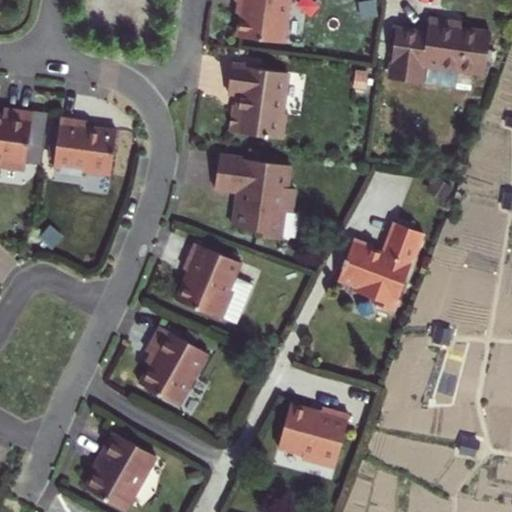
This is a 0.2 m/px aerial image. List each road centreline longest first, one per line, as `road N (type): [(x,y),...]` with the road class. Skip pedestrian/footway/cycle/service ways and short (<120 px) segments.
road 1 (residential): [(137,89),(161,130),(161,165),(147,222),(109,309)]
road 2 (residential): [(75,377),(229,461)]
road 3 (residential): [(0,328),(23,285),(37,278),(109,309)]
